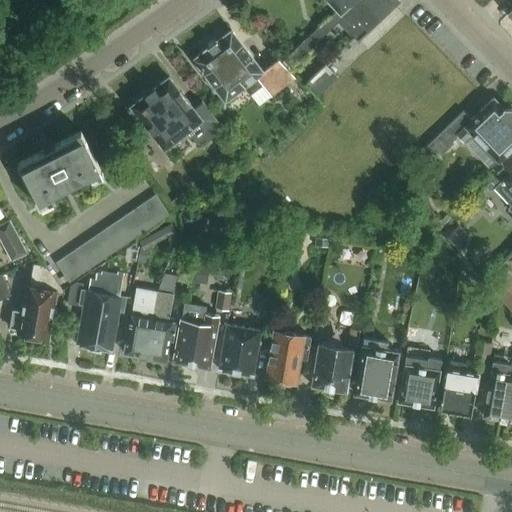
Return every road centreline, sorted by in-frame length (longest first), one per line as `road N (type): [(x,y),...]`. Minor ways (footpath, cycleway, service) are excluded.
road 1 (tertiary): [(511,481),(0,392)]
road 2 (residential): [(0,126),(187,0)]
